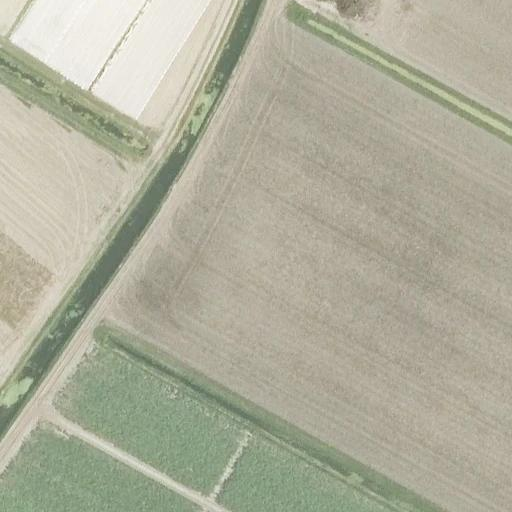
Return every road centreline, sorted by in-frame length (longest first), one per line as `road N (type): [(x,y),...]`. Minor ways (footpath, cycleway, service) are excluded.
road 1 (track): [(277,0),(202,152),(0,456)]
road 2 (track): [(233,0),(168,137),(0,380)]
